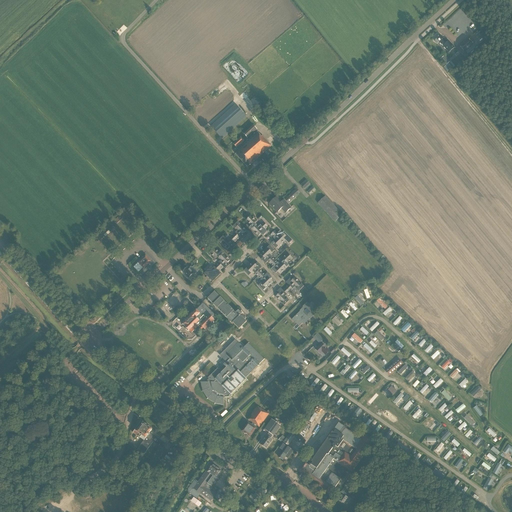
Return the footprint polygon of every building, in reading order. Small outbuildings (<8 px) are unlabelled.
[(454,48),(447,40),(445,41),(440,35),(436,38),(436,39),(435,40),(435,41),(437,44),(438,44),(439,42),(442,45),(443,46),(449,53),(454,48)] [(460,46),(465,52),(473,45),(468,39),(460,46)] [(440,60),(445,66),(450,62),(445,55),(440,60)] [(235,75),(240,81),(247,75),(234,61),(227,68),(230,71),(233,68),(237,73),(235,75)] [(236,105),(211,127),(222,139),(246,117),(236,105)] [(254,126),(244,134),(247,138),(257,129),(254,126)] [(262,136),(261,137),(257,132),(242,145),(243,146),(242,147),(240,145),(244,141),(241,137),(233,144),(239,150),(235,154),(247,167),(271,146),(262,136)] [(306,180),(300,185),(305,190),(310,185),(306,180)] [(313,187),(307,192),(310,195),(316,190),(313,187)] [(296,189),(285,199),(288,203),(300,193),(296,189)] [(325,196),(318,203),(335,222),(342,215),(325,196)] [(277,212),(281,209),(285,213),(291,208),(284,200),(281,202),(280,201),(279,201),(276,198),(270,204),(277,212)] [(114,221),(117,224),(123,218),(120,215),(114,221)] [(257,221),(251,215),(245,221),(251,226),(249,228),(258,237),(261,234),(263,236),(267,232),(265,230),(268,227),(263,222),(258,227),(254,223),(257,221)] [(237,231),(232,236),(237,240),(239,238),(242,240),(246,235),(244,233),(246,231),(238,222),(233,227),(237,231)] [(293,241),(284,231),(282,233),(280,231),(278,233),(275,230),(270,235),(275,240),(271,244),(276,249),(285,241),(289,245),(293,241)] [(237,240),(232,236),(227,241),(223,236),(218,241),(227,250),(229,248),(231,250),(236,245),(234,243),(237,240)] [(274,251),(269,246),(261,255),(263,257),(261,259),(265,264),(268,262),(270,264),(275,260),(270,255),(274,251)] [(219,253),(214,248),(209,253),(215,258),(217,257),(221,261),(215,266),(219,269),(220,270),(223,267),(225,269),(230,265),(228,263),(230,260),(221,252),(220,253),(219,253)] [(280,265),(275,260),(270,264),(273,267),(271,269),(275,274),(277,272),(278,272),(280,274),(289,266),(287,264),(293,258),(287,253),(282,259),(284,261),(280,265)] [(145,255),(138,262),(142,267),(150,260),(145,255)] [(262,267),(257,263),(255,265),(253,262),(244,271),(249,276),(253,272),(258,277),(262,272),(260,269),(262,267)] [(191,267),(189,269),(188,268),(183,272),(189,278),(193,274),(194,275),(197,273),(196,272),(198,271),(194,266),(192,268),(191,267)] [(219,269),(215,266),(213,268),(211,267),(204,274),(212,282),(221,274),(218,270),(219,269)] [(265,275),(262,272),(258,277),(263,282),(258,286),(263,291),(272,282),(270,280),(272,277),(267,273),(265,275)] [(304,286),(295,278),(293,280),(290,278),(286,283),(288,285),(285,287),(290,292),(295,287),(299,291),(304,286)] [(290,292),(285,287),(282,290),(280,288),(276,292),(278,295),(275,297),(284,306),(289,301),(285,297),(290,292)] [(232,324),(233,324),(239,330),(246,322),(244,320),(246,318),(238,310),(235,313),(215,292),(208,299),(232,324)] [(354,297),(362,306),(365,304),(360,298),(363,296),(360,292),(354,297)] [(385,309),(388,306),(380,297),(376,300),(385,309)] [(352,308),(354,312),(357,310),(352,301),(348,303),(350,306),(345,309),(347,311),(352,308)] [(312,302),(309,305),(307,302),(302,307),(303,308),(292,319),(299,327),(308,318),(310,319),(314,315),(311,312),(317,307),(312,302)] [(192,314),(189,317),(187,320),(186,319),(186,320),(185,321),(184,323),(183,323),(183,325),(186,327),(186,328),(186,330),(187,331),(189,331),(190,331),(192,333),(200,325),(205,330),(207,328),(214,320),(213,319),(214,318),(212,317),(214,315),(203,304),(196,311),(192,314)] [(389,306),(383,313),(386,316),(392,309),(389,306)] [(343,310),(340,312),(347,319),(349,316),(343,310)] [(392,323),(396,326),(403,318),(400,315),(392,323)] [(372,332),(380,324),(377,321),(369,329),(372,332)] [(400,328),(404,332),(412,325),(408,321),(400,328)] [(380,327),(374,333),(381,340),(386,336),(384,334),(383,335),(381,332),(383,330),(380,327)] [(410,335),(416,329),(413,327),(411,329),(410,327),(406,331),(410,335)] [(413,339),(418,334),(415,331),(410,336),(413,339)] [(313,338),(319,344),(323,340),(317,333),(313,338)] [(356,333),(353,336),(359,342),(362,339),(356,333)] [(422,338),(418,344),(423,347),(427,341),(422,338)] [(397,339),(395,342),(401,348),(404,345),(397,339)] [(369,343),(375,348),(377,345),(372,340),(369,343)] [(309,342),(300,350),(302,352),(312,343),(310,341),(309,342)] [(259,364),(264,360),(248,343),(243,348),(237,342),(225,354),(230,359),(219,370),(217,368),(208,378),(210,380),(208,382),(201,382),(201,383),(202,391),(203,392),(207,399),(208,399),(215,404),(223,405),(224,405),(224,396),(229,396),(230,395),(231,396),(247,380),(245,378),(251,373),(258,366),(259,366),(260,366),(260,365),(259,365),(259,364)] [(370,354),(374,350),(367,342),(362,346),(370,354)] [(431,343),(425,350),(428,353),(434,347),(431,343)] [(323,356),(324,356),(329,351),(322,344),(316,349),(323,356)] [(340,351),(347,357),(350,353),(343,347),(340,351)] [(432,356),(435,359),(440,353),(437,350),(432,356)] [(416,364),(421,360),(414,353),(410,358),(416,364)] [(331,362),(337,367),(343,361),(341,359),(341,358),(338,355),(331,362)] [(383,358),(379,362),(385,369),(390,364),(383,358)] [(357,359),(351,366),(354,368),(360,362),(357,359)] [(399,359),(385,371),(389,376),(403,364),(399,359)] [(441,367),(444,370),(451,363),(448,360),(441,367)] [(397,371),(401,375),(409,367),(406,363),(397,371)] [(342,372),(345,374),(351,367),(348,365),(342,372)] [(362,371),(365,374),(370,368),(367,366),(362,371)] [(353,380),(358,372),(354,369),(349,377),(353,380)] [(456,369),(449,376),(453,379),(460,373),(456,369)] [(408,382),(416,374),(413,370),(404,378),(408,382)] [(299,375),(305,380),(308,377),(302,371),(299,375)] [(373,372),(367,379),(370,382),(377,375),(373,372)] [(433,386),(437,389),(443,381),(440,378),(433,386)] [(459,383),(461,386),(467,381),(465,378),(459,383)] [(412,386),(415,388),(420,382),(417,379),(412,386)] [(463,388),(467,391),(473,385),(469,382),(463,388)] [(422,394),(429,387),(427,384),(419,392),(422,394)] [(390,388),(387,391),(392,396),(395,392),(390,388)] [(331,389),(326,397),(329,399),(334,391),(331,389)] [(445,390),(442,392),(448,400),(451,398),(445,390)] [(427,401),(432,404),(439,394),(434,391),(427,401)] [(400,408),(407,398),(400,393),(393,404),(400,408)] [(439,396),(432,405),(436,409),(443,400),(439,396)] [(403,408),(406,412),(413,405),(410,401),(403,408)] [(463,403),(455,410),(458,414),(466,407),(463,403)] [(438,410),(442,413),(448,407),(445,404),(438,410)] [(473,408),(479,416),(483,413),(477,405),(473,408)] [(253,426),(254,424),(259,427),(269,414),(261,408),(260,409),(257,407),(248,419),(253,423),(251,425),(248,423),(242,431),(250,437),(256,428),(253,426)] [(445,417),(448,420),(452,416),(454,419),(456,417),(451,411),(445,417)] [(372,437),(336,412),(326,426),(347,441),(331,464),(310,449),(303,458),(305,460),(298,469),(317,482),(316,483),(331,494),(372,437)] [(426,413),(420,420),(424,423),(429,416),(426,413)] [(472,426),(476,423),(467,414),(464,418),(472,426)] [(267,436),(260,444),(266,449),(272,440),(270,438),(273,435),(280,426),(272,419),(265,429),(269,432),(267,436)] [(438,426),(432,420),(426,426),(432,432),(438,426)] [(150,432),(152,429),(141,422),(133,433),(144,441),(137,450),(144,455),(153,442),(163,449),(166,444),(150,432)] [(461,432),(467,425),(464,422),(458,429),(461,432)] [(442,428),(438,433),(446,439),(450,434),(442,428)] [(486,432),(493,439),(497,435),(490,428),(486,432)] [(470,430),(465,436),(468,439),(473,432),(470,430)] [(477,446),(483,439),(480,437),(474,444),(477,446)] [(452,443),(457,448),(460,445),(455,439),(452,443)] [(435,451),(438,454),(445,446),(442,443),(435,451)] [(293,455),(290,453),(292,449),(283,444),(280,449),(284,452),(278,459),(283,462),(285,458),(289,461),(293,455)] [(511,447),(508,445),(503,452),(507,455),(509,451),(511,453),(511,447)] [(493,446),(490,450),(497,456),(500,452),(493,446)] [(465,448),(462,451),(469,458),(472,454),(465,448)] [(449,451),(444,457),(448,460),(453,453),(449,451)] [(489,453),(487,457),(494,462),(497,459),(489,453)] [(458,470),(461,466),(464,468),(467,463),(460,458),(454,467),(458,470)] [(481,466),(489,471),(491,468),(484,462),(481,466)] [(199,482),(195,480),(189,487),(188,492),(197,498),(200,494),(211,501),(216,495),(210,491),(218,480),(216,478),(217,476),(221,471),(211,463),(207,469),(208,469),(199,482)] [(502,466),(498,464),(493,473),(497,475),(502,466)] [(493,481),(489,479),(484,488),(488,490),(493,481)] [(340,492),(343,494),(339,500),(341,502),(341,503),(342,504),(343,503),(344,504),(347,500),(349,502),(351,499),(349,497),(348,498),(345,496),(349,490),(344,487),(340,492)] [(191,501),(199,507),(202,503),(193,497),(191,501)]
